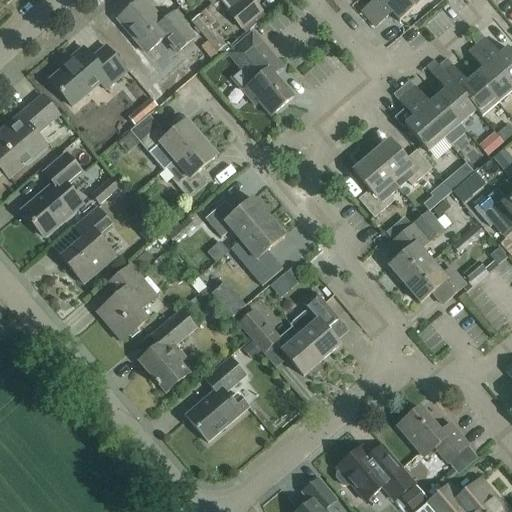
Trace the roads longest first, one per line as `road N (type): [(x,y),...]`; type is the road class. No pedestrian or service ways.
road 1 (residential): [(202,511),(0,279)]
road 2 (residential): [(217,511),(407,349)]
road 3 (residential): [(407,349),(305,212)]
road 4 (residential): [(305,212),(326,116),(374,69)]
road 5 (residential): [(305,212),(199,89)]
road 6 (residential): [(374,69),(411,64),(476,16),(479,0)]
